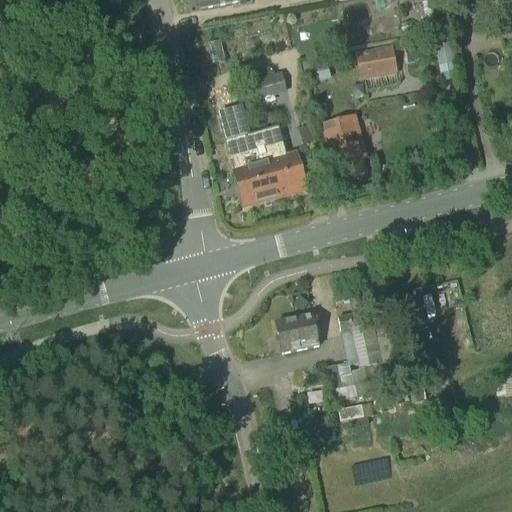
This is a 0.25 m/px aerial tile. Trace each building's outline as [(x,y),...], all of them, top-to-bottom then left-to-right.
[(248,2),(248,0),(197,0),(200,11),(248,2)] [(484,0),(487,16),(509,12),(507,0),(484,0)] [(405,49),(408,64),(428,60),(426,46),(405,49)] [(361,81),(364,81),(378,78),(375,62),(373,51),(356,54),(361,81)] [(324,66),(310,70),(314,85),(329,80),(324,66)] [(242,110),(244,118),(252,116),(250,108),(242,110)] [(242,109),(220,115),(235,170),(234,171),(244,209),(307,191),(296,154),(286,157),(279,129),(299,124),(295,110),(271,116),(275,130),(249,137),(244,118),(242,110),(242,109)] [(327,121),(335,152),(343,181),(348,180),(348,182),(360,179),(359,177),(364,175),(360,160),(366,159),(362,145),(348,149),(338,117),(327,121)] [(340,333),(361,330),(358,314),(337,319),(340,333)] [(276,324),(283,355),(320,347),(313,316),(297,320),(276,324)] [(374,327),(361,330),(340,333),(349,372),(389,363),(385,339),(377,341),(374,327)] [(348,370),(326,373),(329,395),(351,392),(348,370)] [(511,381),(511,380),(495,382),(497,401),(511,400),(511,381)] [(409,393),(412,405),(424,402),(422,390),(409,393)] [(362,407),(338,411),(341,423),(365,419),(362,407)]
